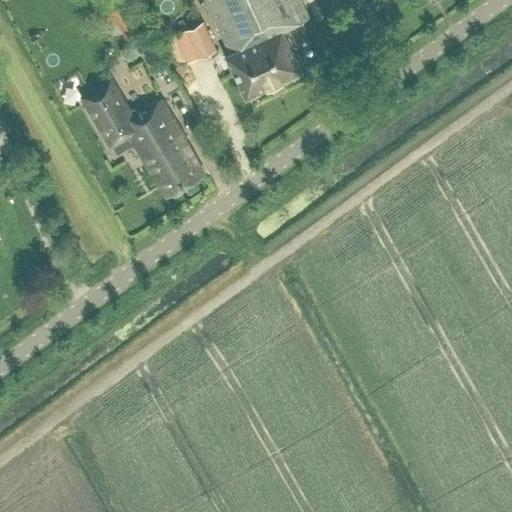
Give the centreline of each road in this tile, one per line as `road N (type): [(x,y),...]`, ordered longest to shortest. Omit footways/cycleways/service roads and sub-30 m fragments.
road 1 (track): [(511,84),(0,459)]
road 2 (unclassified): [(0,370),(508,0)]
